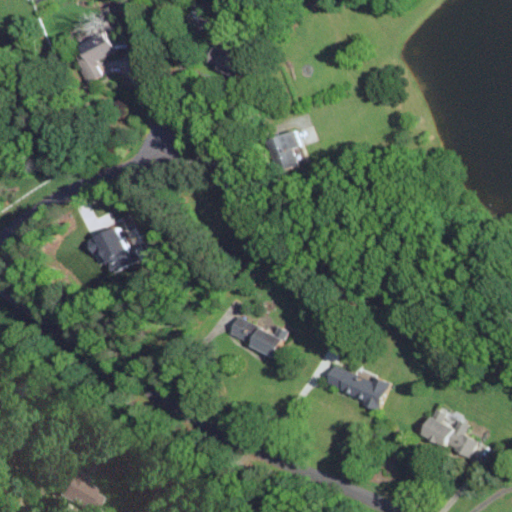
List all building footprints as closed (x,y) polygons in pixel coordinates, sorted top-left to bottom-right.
[(82,44),(88,56),(77,61),(87,83),(103,76),(96,60),(133,45),(128,34),(118,39),(114,30),(82,44)] [(221,68),(247,79),(257,55),(232,44),(221,68)] [(277,134),(278,162),(297,161),(296,150),(302,150),(302,133),(277,134)] [(99,258),(106,254),(114,272),(137,262),(121,227),(91,240),(99,258)] [(279,356),(287,338),(240,317),(232,335),(279,356)] [(374,380),(336,365),(328,386),(383,407),(392,382),(375,376),(374,380)] [(426,435),(472,457),(480,440),(467,434),(471,425),(461,420),(458,426),(451,423),(455,416),(439,408),(426,435)] [(97,511),(106,491),(88,484),(91,475),(72,467),(59,496),(97,511)]
